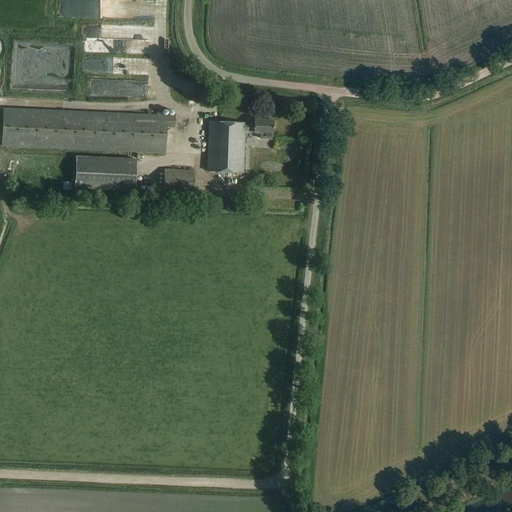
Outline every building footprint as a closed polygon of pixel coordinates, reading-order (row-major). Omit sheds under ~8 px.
[(54,1),(54,17),(116,19),(116,18),(123,18),(124,3),(54,1)] [(93,84),(92,98),(107,98),(107,92),(102,92),(102,85),(93,84)] [(0,147),(165,154),(166,127),(174,127),(175,115),(3,107),(0,147)] [(245,124),(209,122),(207,172),(242,174),(244,132),(253,133),(260,133),(260,139),(272,140),(272,134),(273,122),(254,121),(254,125),(245,124)] [(73,188),(134,191),(135,157),(74,155),(73,188)] [(163,168),(162,194),(193,195),(194,170),(163,168)]
